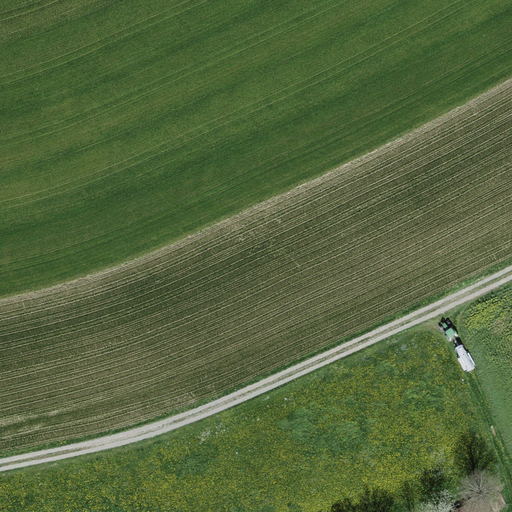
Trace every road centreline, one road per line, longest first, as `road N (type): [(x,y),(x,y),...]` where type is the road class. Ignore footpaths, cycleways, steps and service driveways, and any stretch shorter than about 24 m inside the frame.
road 1 (track): [(441,306),(190,416),(0,465)]
road 2 (track): [(441,306),(511,477)]
